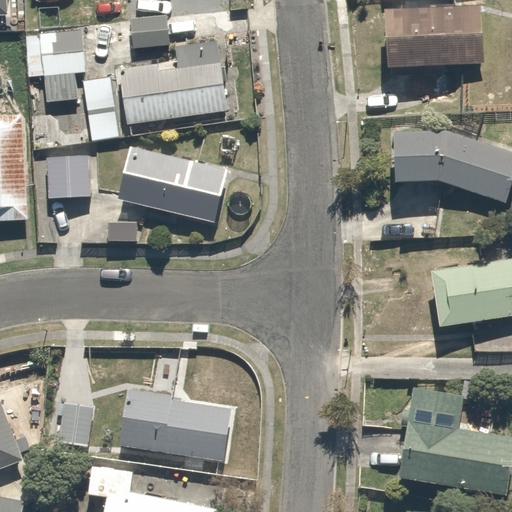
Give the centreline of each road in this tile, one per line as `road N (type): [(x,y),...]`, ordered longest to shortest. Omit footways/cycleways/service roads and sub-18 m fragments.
road 1 (residential): [(309,294),(32,294),(0,302)]
road 2 (residential): [(303,0),(309,294)]
road 3 (residential): [(309,294),(301,511)]
